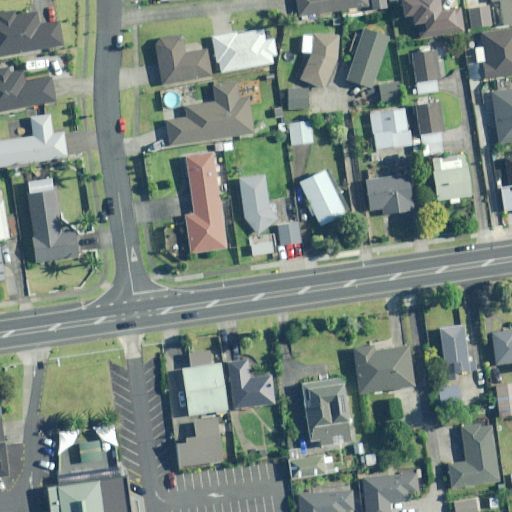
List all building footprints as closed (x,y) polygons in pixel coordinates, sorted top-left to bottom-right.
[(140,0),(142,13),(164,11),(163,2),(174,1),(174,4),(200,2),(199,0),(140,0)] [(275,0),(279,27),(353,19),(350,0),(275,0)] [(372,0),(352,0),(355,22),(374,20),(372,0)] [(500,34),(511,32),(511,0),(472,0),(474,11),(483,10),(487,37),(500,34)] [(466,10),(444,13),(447,40),(469,37),(466,10)] [(482,13),(468,14),(470,39),(484,38),(482,13)] [(0,63),(45,57),(43,40),(41,30),(22,34),(20,22),(0,24),(0,63)] [(274,37),(266,38),(264,28),(208,36),(212,64),(217,63),(218,73),(278,65),(274,37)] [(152,40),(154,55),(151,55),(156,86),(213,76),(207,46),(187,49),(184,35),(152,40)] [(372,48),(345,38),(326,88),(353,98),(372,48)] [(503,38),(465,42),(470,86),(508,82),(503,38)] [(296,44),(284,44),(284,62),(296,62),(296,44)] [(420,61),(391,66),(395,93),(425,88),(420,61)] [(316,76),(293,65),(282,88),(305,99),(316,76)] [(0,116),(38,112),(35,83),(6,86),(5,82),(0,82),(0,116)] [(382,90),(362,91),(363,114),(384,113),(382,90)] [(222,94),(196,97),(198,111),(169,115),(171,126),(149,129),(153,156),(240,144),(237,117),(226,119),(222,94)] [(290,98),(269,99),(269,118),(291,117),(290,98)] [(511,100),(476,103),(480,150),(511,147),(511,100)] [(423,110),(397,114),(402,146),(429,142),(423,110)] [(390,114),(352,120),(358,162),(396,156),(390,114)] [(46,142),(36,143),(34,123),(13,126),(16,145),(0,147),(0,175),(49,170),(46,142)] [(295,131),(271,132),(272,158),(296,157),(295,131)] [(269,132),(259,132),(259,143),(269,143),(269,132)] [(176,223),(169,224),(174,264),(211,259),(206,227),(207,227),(198,162),(168,166),(176,223)] [(453,164),(415,169),(421,214),(458,209),(453,164)] [(490,194),(501,192),(503,202),(511,200),(511,164),(486,168),(490,194)] [(309,178),(281,191),(303,236),(331,223),(309,178)] [(394,184),(348,189),(351,220),(366,219),(367,226),(390,223),(389,216),(397,216),(394,184)] [(252,185),(222,189),(229,234),(259,230),(252,185)] [(19,274),(50,270),(53,270),(53,242),(47,242),(42,192),(10,195),(19,274)] [(285,233),(261,236),(263,257),(287,254),(285,233)] [(451,335),(423,338),(430,388),(457,384),(451,335)] [(511,339),(477,341),(479,378),(497,377),(498,382),(511,379),(511,339)] [(359,355),(337,358),(344,406),(367,402),(367,401),(403,395),(396,355),(360,361),(359,355)] [(217,420),(233,418),(234,418),(262,416),(260,383),(237,385),(235,368),(212,370),(217,420)] [(207,371),(165,377),(172,428),(214,422),(207,371)] [(328,382),(284,389),(294,455),(338,448),(328,382)] [(511,392),(480,395),(482,426),(511,423),(511,392)] [(422,396),(423,403),(414,404),(417,426),(425,425),(427,439),(446,436),(444,393),(422,396)] [(117,471),(114,428),(58,432),(60,474),(117,471)] [(476,435),(446,438),(449,472),(432,473),(434,496),(485,491),(483,468),(480,468),(476,435)] [(245,440),(244,452),(254,453),(255,440),(245,440)] [(323,454),(288,460),(291,480),(326,474),(323,454)] [(389,511),(389,501),(416,501),(416,474),(378,475),(378,474),(354,475),(355,511),(389,511)] [(124,511),(119,476),(28,490),(31,511),(124,511)] [(345,511),(345,508),(353,508),(352,488),(311,490),(297,490),(296,511),(345,511)] [(474,511),(473,499),(453,502),(454,511),(474,511)]
